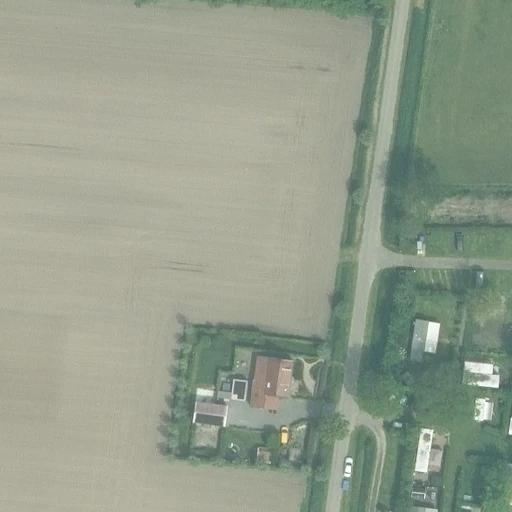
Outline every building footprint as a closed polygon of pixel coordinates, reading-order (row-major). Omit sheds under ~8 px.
[(430,352),(440,353),(441,342),(455,343),(457,312),(432,311),(430,352)] [(511,352),(483,353),(483,365),(495,365),(496,378),(511,377),(511,352)] [(289,400),(294,363),(259,358),(256,383),(254,383),(253,395),(251,409),(277,413),(279,398),(288,400),(289,400)] [(245,395),(247,382),(232,380),(231,394),(245,395)] [(224,427),(227,407),(195,403),(192,423),(224,427)] [(459,457),(460,444),(449,444),(451,419),(438,418),(434,462),(448,463),(448,456),(459,457)] [(270,450),(257,449),(256,463),(269,463),(270,450)] [(484,481),(483,497),(496,498),(497,481),(484,481)] [(453,511),(454,499),(429,498),(428,511),(453,511)]
